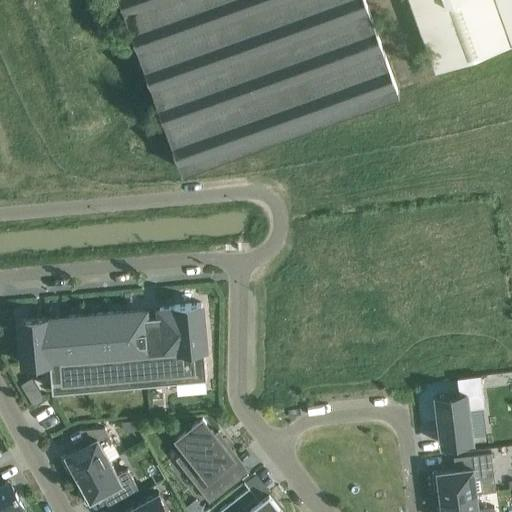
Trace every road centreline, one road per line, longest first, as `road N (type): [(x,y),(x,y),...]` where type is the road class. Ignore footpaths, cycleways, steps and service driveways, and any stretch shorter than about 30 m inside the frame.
road 1 (residential): [(237,259),(275,241),(279,223),(271,201),(258,194),(0,213)]
road 2 (residential): [(0,277),(237,259)]
road 3 (residential): [(414,511),(402,423),(383,414),(307,421),(273,448)]
road 4 (residential): [(273,448),(238,401),(237,259)]
road 5 (residential): [(0,393),(64,511)]
